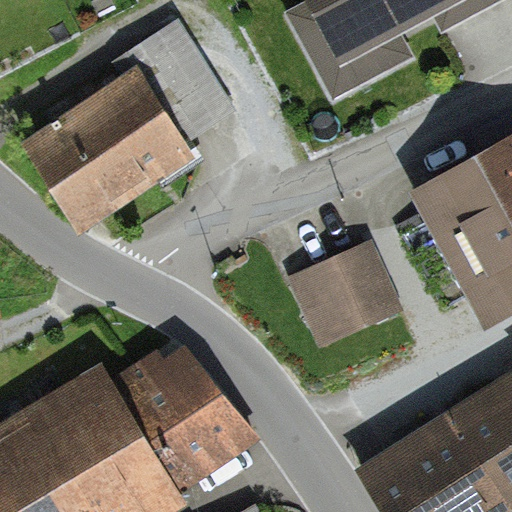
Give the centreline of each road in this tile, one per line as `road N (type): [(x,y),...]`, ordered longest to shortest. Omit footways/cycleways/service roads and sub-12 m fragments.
road 1 (residential): [(511,91),(222,221),(121,284)]
road 2 (tertiary): [(306,451),(246,367),(202,328),(121,284)]
road 3 (residential): [(306,451),(511,331)]
road 4 (tertiary): [(121,284),(57,245),(0,196)]
